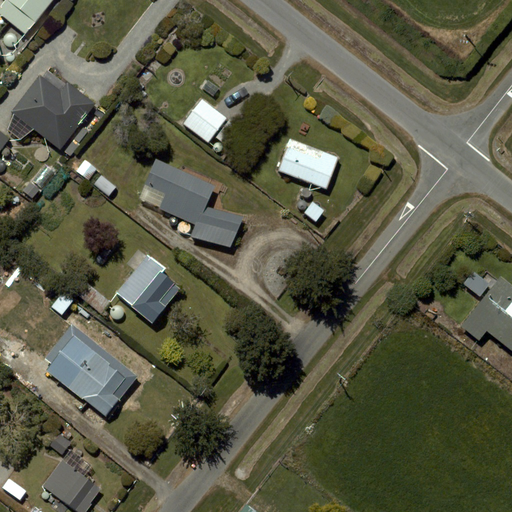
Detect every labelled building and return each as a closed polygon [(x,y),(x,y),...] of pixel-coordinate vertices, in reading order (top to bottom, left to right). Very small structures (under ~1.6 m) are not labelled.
[(0,19),(25,39),(55,0),(5,0),(0,7),(0,19)] [(46,75),(14,122),(63,155),(95,108),(46,75)] [(203,100),(183,124),(208,145),(228,121),(203,100)] [(0,150),(9,138),(0,131),(0,150)] [(340,159),(290,142),(278,177),(328,194),(340,159)] [(158,172),(145,207),(200,228),(194,243),(232,258),(246,222),(208,208),(214,193),(158,172)] [(327,216),(310,202),(301,213),(317,228),(327,216)] [(146,258),(114,295),(150,326),(182,290),(146,258)] [(511,295),(499,286),(463,336),(477,347),(484,338),(511,358),(511,295)] [(91,312),(82,324),(101,339),(110,327),(91,312)] [(81,341),(51,378),(104,421),(134,385),(81,341)] [(61,460),(40,489),(70,511),(86,511),(102,490),(61,460)]
